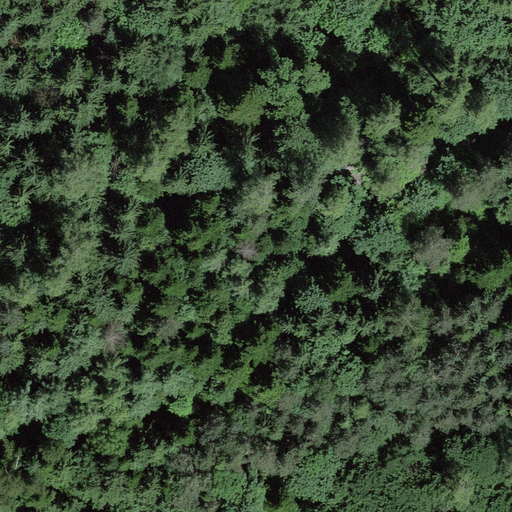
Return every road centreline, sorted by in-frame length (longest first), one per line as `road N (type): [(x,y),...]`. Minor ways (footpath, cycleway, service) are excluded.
road 1 (track): [(511,120),(452,144),(379,192),(247,325),(150,405),(83,426),(0,433)]
road 2 (track): [(379,192),(330,176),(258,172),(0,206)]
